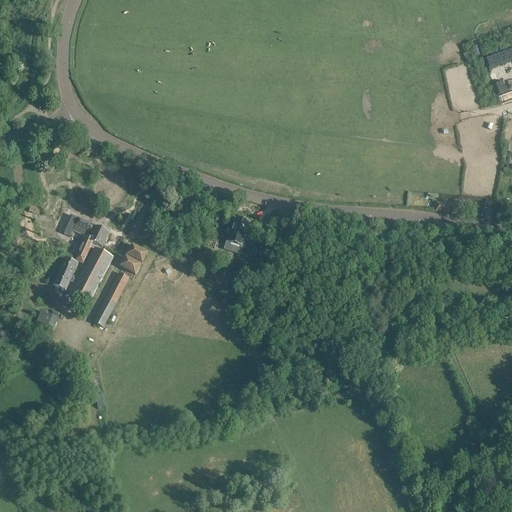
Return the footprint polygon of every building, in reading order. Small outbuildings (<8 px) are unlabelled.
[(511,59),(490,66),(498,94),(511,89),(511,59)] [(436,203),(435,211),(458,213),(458,205),(436,203)] [(91,245),(92,243),(88,241),(95,227),(73,216),(68,226),(80,231),(79,233),(80,234),(81,232),(85,234),(84,237),(86,237),(75,261),(78,262),(83,264),(90,248),(91,249),(92,246),(91,245)] [(250,223),(236,219),(229,242),(236,244),(236,245),(249,250),(253,237),(246,235),(250,223)] [(88,241),(92,243),(102,248),(108,233),(95,227),(88,241)] [(142,265),(148,254),(132,245),(126,256),(142,265)] [(72,276),(78,262),(75,261),(74,263),(65,258),(53,286),(65,292),(70,282),(75,285),(70,294),(89,304),(113,259),(94,249),(77,281),(73,279),(74,277),(72,276)] [(136,276),(141,266),(125,257),(120,267),(136,276)] [(245,276),(243,276),(232,272),(226,290),(239,294),(245,276)] [(103,328),(129,280),(119,274),(93,323),(103,328)] [(30,337),(38,340),(48,344),(57,321),(40,314),(30,337)] [(496,436),(500,431),(500,430),(493,425),(489,432),(495,436),(496,436)]
